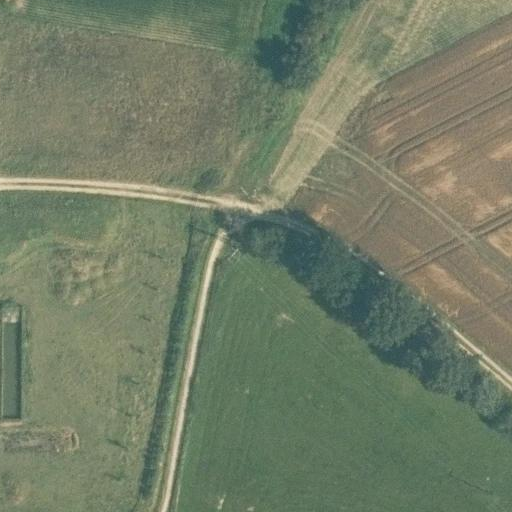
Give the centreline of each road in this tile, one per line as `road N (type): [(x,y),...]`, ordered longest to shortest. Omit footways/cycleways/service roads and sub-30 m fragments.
road 1 (track): [(238,207),(319,235),(511,393)]
road 2 (unknown): [(149,511),(201,262),(214,225),(238,207)]
road 3 (track): [(0,183),(110,186),(238,207)]
